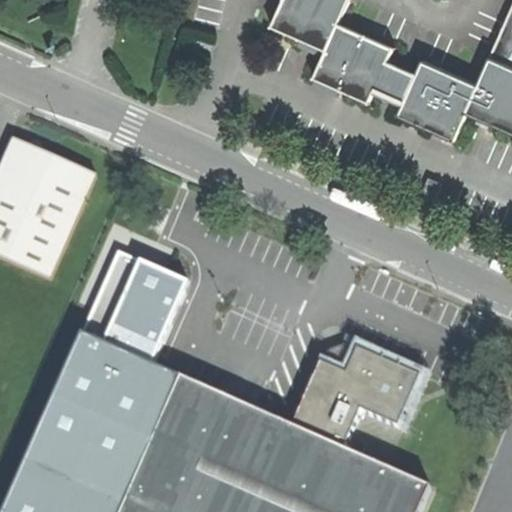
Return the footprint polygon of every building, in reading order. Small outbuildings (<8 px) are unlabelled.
[(285,0),(273,29),(329,53),(342,24),(352,0),(285,0)] [(511,67),(511,13),(492,59),(511,67)] [(372,106),(378,92),(391,64),(397,48),(342,24),(329,53),(317,81),(372,106)] [(511,135),(511,67),(492,59),(480,86),(467,116),(511,135)] [(456,143),(467,116),(480,86),(425,62),(419,76),(407,104),(400,118),(456,143)] [(393,98),(407,104),(419,76),(391,64),(378,92),(393,98)] [(0,173),(0,258),(52,282),(99,178),(61,161),(15,141),(0,173)] [(420,201),(432,205),(441,182),(429,177),(420,201)] [(83,331),(156,364),(191,280),(120,246),(83,331)] [(121,511),(181,377),(156,364),(83,331),(78,329),(0,510),(0,511),(121,511)] [(326,349),(292,426),(347,450),(365,411),(403,427),(425,377),(388,360),(348,343),(326,349)] [(422,511),(433,488),(347,450),(292,426),(181,377),(121,511),(422,511)]
